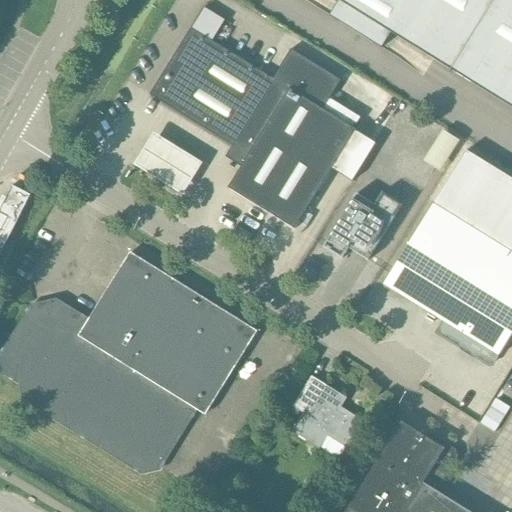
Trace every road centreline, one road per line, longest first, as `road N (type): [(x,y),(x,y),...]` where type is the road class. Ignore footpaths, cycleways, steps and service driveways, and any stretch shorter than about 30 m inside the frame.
road 1 (unclassified): [(432,405),(6,134)]
road 2 (unclassified): [(6,134),(77,0)]
